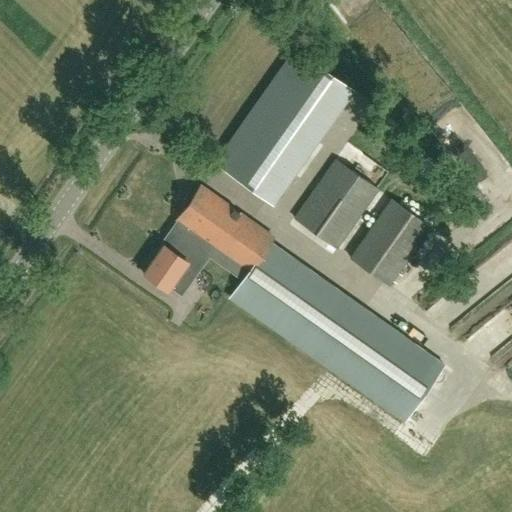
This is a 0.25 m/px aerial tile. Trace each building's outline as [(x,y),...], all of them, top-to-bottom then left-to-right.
[(327,124),(269,84),(214,161),(217,163),(273,202),(327,124)] [(391,178),(417,165),(406,143),(380,156),(391,178)] [(337,248),(379,189),(336,159),(295,218),(337,248)] [(273,238),(201,186),(161,242),(164,244),(144,273),(168,291),(170,287),(182,296),(200,269),(196,266),(206,251),(211,255),(216,247),(248,270),(230,296),(400,419),(439,364),(270,242),(273,238)] [(389,285),(431,227),(392,199),(350,257),(389,285)] [(493,375),(506,363),(499,356),(486,368),(493,375)]
